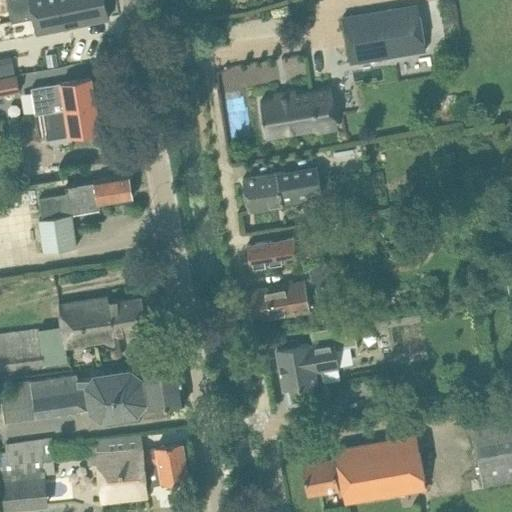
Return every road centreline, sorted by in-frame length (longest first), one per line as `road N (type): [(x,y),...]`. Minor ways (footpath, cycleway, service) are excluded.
road 1 (residential): [(145,62),(206,52),(267,417)]
road 2 (tertiary): [(203,429),(145,62)]
